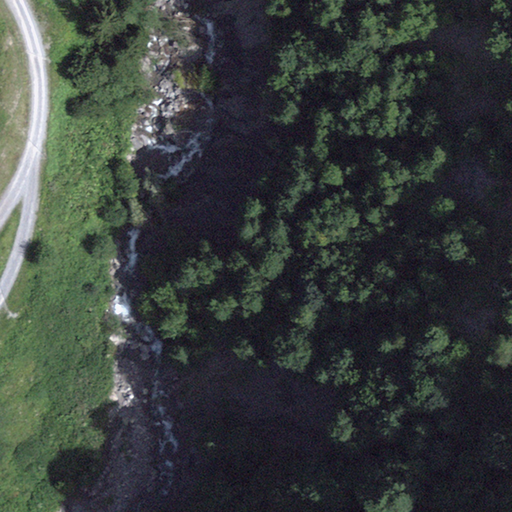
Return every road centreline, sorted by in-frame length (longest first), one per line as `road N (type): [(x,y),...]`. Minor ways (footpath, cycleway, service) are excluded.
road 1 (track): [(32,169),(42,70),(14,0)]
road 2 (track): [(0,304),(21,248),(32,169)]
